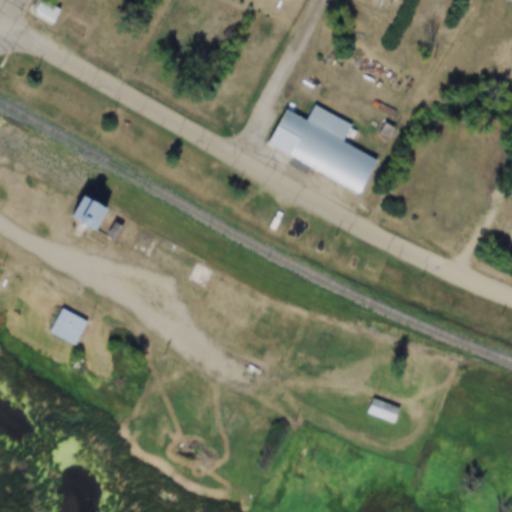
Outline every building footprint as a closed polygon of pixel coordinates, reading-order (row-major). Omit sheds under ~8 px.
[(60,11),(42,0),(39,0),(30,15),(50,27),(60,11)] [(348,140),(383,159),(364,192),(274,143),(293,109),(312,120),(320,106),(356,126),(348,140)] [(390,122),(399,128),(392,140),(383,135),(390,122)] [(473,155),(499,170),(468,227),(441,212),(473,155)] [(88,197),(113,211),(102,232),(76,218),(88,197)] [(121,228),(114,224),(107,236),(114,240),(121,228)] [(322,314),(323,309),(299,302),(298,306),(322,314)] [(69,308),(93,322),(80,345),(56,332),(69,308)] [(378,398),(405,408),(399,424),(372,414),(378,398)] [(227,406),(237,412),(228,428),(218,423),(227,406)] [(228,412),(219,408),(212,425),(221,429),(228,412)]
